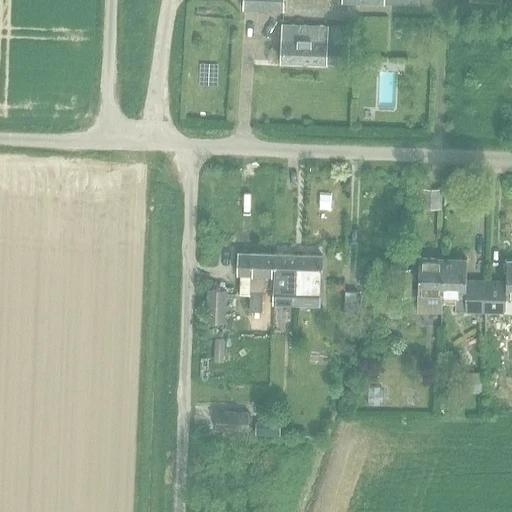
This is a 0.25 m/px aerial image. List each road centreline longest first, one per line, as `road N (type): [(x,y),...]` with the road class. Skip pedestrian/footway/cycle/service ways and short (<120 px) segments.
road 1 (unclassified): [(177,511),(191,145)]
road 2 (unclassified): [(511,157),(191,145)]
road 3 (unclassified): [(108,139),(113,0)]
